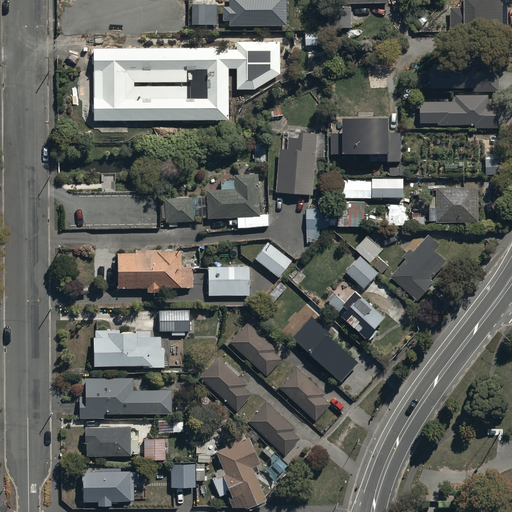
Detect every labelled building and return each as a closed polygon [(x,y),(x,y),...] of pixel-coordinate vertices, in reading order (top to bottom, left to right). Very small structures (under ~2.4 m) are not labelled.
[(144,0),(91,0),(92,26),(154,26),(154,15),(145,15),(144,0)] [(186,0),(172,0),(172,24),(187,24),(186,0)] [(285,0),(227,0),(228,5),(222,5),(222,19),(229,19),(229,23),(285,24),(285,0)] [(450,4),(450,30),(506,30),(506,0),(462,0),(462,4),(450,4)] [(215,3),(191,3),(191,23),(215,23),(215,3)] [(228,45),(93,47),(93,121),(228,119),(228,67),(235,67),(236,88),(254,88),(278,72),(278,40),(235,41),(235,47),(228,47),(228,45)] [(496,57),(446,57),(446,67),(430,67),(430,85),(474,85),(474,89),(496,89),(496,57)] [(419,99),(419,120),(437,120),(437,123),(474,123),(474,126),(498,126),(498,103),(488,103),(488,92),(454,92),(454,99),(419,99)] [(388,118),(342,118),(342,133),(331,133),(331,154),(387,153),(387,162),(401,162),(400,133),(388,133),(388,118)] [(312,193),(317,131),(289,129),(287,146),(279,145),(276,190),(312,193)] [(431,140),(420,140),(420,173),(480,173),(480,153),(476,153),(476,139),(460,139),(460,136),(431,136),(431,140)] [(265,143),(254,143),(255,161),(265,161),(265,143)] [(258,172),(234,172),(234,178),(221,178),(221,187),(206,187),(206,217),(238,217),(238,225),(268,225),(268,212),(258,212),(258,172)] [(90,200),(91,224),(136,223),(135,176),(115,176),(115,180),(98,180),(99,192),(114,192),(115,199),(90,200)] [(403,177),(371,177),(371,195),(404,195),(403,177)] [(428,203),(429,219),(479,219),(478,184),(435,184),(435,203),(428,203)] [(204,195),(164,196),(164,199),(160,199),(160,217),(164,216),(165,221),(194,220),(194,216),(205,216),(204,195)] [(318,207),(306,207),(306,240),(315,240),(321,233),(321,227),(330,227),(330,195),(318,195),(318,207)] [(405,256),(389,273),(416,298),(450,262),(436,248),(441,243),(429,232),(412,249),(409,246),(402,254),(405,256)] [(360,253),(379,270),(382,272),(390,264),(378,254),(383,248),(368,233),(355,247),(361,252),(360,253)] [(266,239),(253,256),(278,275),(291,259),(266,239)] [(135,250),(116,250),(116,285),(147,285),(147,289),(159,289),(159,285),(205,285),(205,269),(192,269),(192,264),(180,264),(180,248),(135,248),(135,250)] [(379,270),(360,253),(345,269),(364,286),(379,270)] [(207,259),(207,293),(249,293),(249,259),(207,259)] [(327,303),(366,339),(385,318),(355,291),(345,302),(335,294),(327,303)] [(188,307),(157,307),(157,330),(170,330),(170,334),(184,334),(184,329),(188,329),(188,307)] [(311,316),(293,335),(340,379),(358,360),(311,316)] [(247,321),(229,340),(265,374),(280,357),(272,350),(275,347),(247,321)] [(93,327),(93,362),(148,362),(148,365),(167,365),(167,359),(164,359),(164,355),(165,355),(165,346),(161,346),(161,334),(156,334),(156,329),(120,329),(120,327),(93,327)] [(217,354),(197,375),(236,410),(252,392),(244,385),(247,382),(217,354)] [(295,366),(277,385),(315,418),(330,402),(322,395),(325,392),(295,366)] [(171,387),(132,387),(132,377),(83,376),(83,393),(78,393),(78,417),(104,417),(104,412),(170,412),(171,387)] [(265,400),(247,419),(283,453),(299,435),(292,429),(294,427),(265,400)] [(86,441),(86,453),(130,453),(130,451),(137,451),(137,437),(130,437),(130,424),(112,424),(112,423),(100,423),(100,424),(84,424),(84,441),(86,441)] [(264,500),(265,496),(254,470),(258,469),(255,463),(259,462),(247,434),(242,437),(239,430),(221,437),(224,444),(214,448),(224,471),(221,472),(222,474),(213,478),(219,494),(226,491),(231,504),(247,505),(249,507),(264,500)] [(165,436),(143,436),(143,459),(165,459),(165,436)] [(194,479),(194,461),(170,461),(170,484),(194,485),(194,479)] [(82,482),(82,499),(97,498),(97,503),(111,503),(111,500),(120,500),(120,499),(132,498),(132,484),(135,484),(135,480),(138,480),(138,469),(130,469),(130,468),(120,468),(120,465),(99,466),(99,468),(80,468),(80,482),(82,482)]
